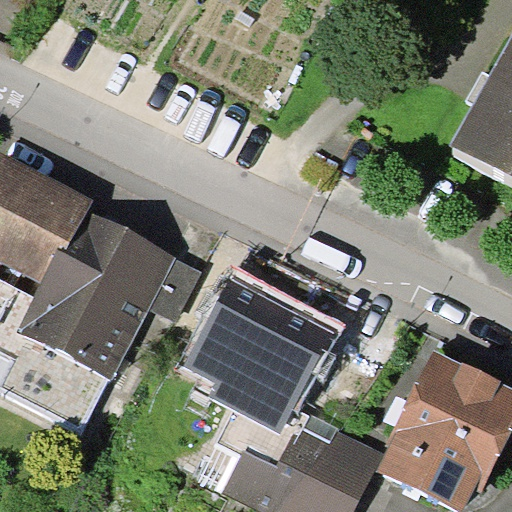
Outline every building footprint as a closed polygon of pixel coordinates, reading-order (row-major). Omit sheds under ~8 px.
[(511,34),(488,76),(472,104),(449,144),(511,180),(511,34)] [(472,104),(488,76),(482,72),(466,101),(472,104)] [(94,200),(1,152),(0,153),(0,261),(41,282),(60,245),(68,250),(88,210),(94,200)] [(175,258),(177,256),(88,210),(68,250),(60,245),(41,282),(16,330),(112,380),(150,308),(175,258)] [(202,272),(175,258),(150,308),(176,321),(202,272)] [(331,329),(230,278),(184,367),(215,383),(208,396),(279,432),(331,329)] [(511,428),(511,387),(435,350),(384,454),(377,468),(462,510),(474,487),(482,491),(511,428)] [(354,511),(377,468),(384,454),(337,430),(331,442),(303,429),(300,436),(293,433),(277,465),(244,449),(223,492),(262,511),(354,511)]
